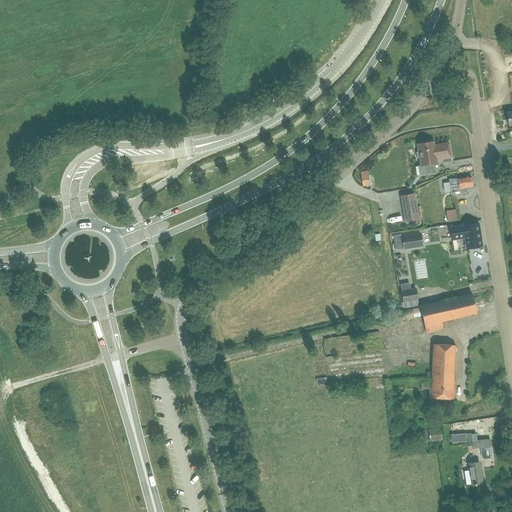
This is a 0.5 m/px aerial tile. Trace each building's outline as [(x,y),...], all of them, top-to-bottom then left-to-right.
[(418,152),(416,152),(417,159),(420,158),(421,166),(424,165),(425,174),(435,173),(434,164),(437,163),(437,160),(451,157),(449,143),(434,145),(434,142),(417,144),(418,152)] [(370,185),(368,171),(359,172),(361,187),(370,185)] [(450,193),(455,192),(465,191),(465,188),(473,187),(471,176),(452,179),(453,183),(451,183),(452,187),(449,187),(450,193)] [(404,218),(418,216),(413,191),(400,193),(404,218)] [(455,210),(446,211),(447,222),(456,221),(455,210)] [(478,224),(450,228),(452,240),(465,238),(467,249),(477,247),(477,248),(479,248),(479,247),(482,246),(478,224)] [(396,249),(396,250),(422,245),(420,234),(401,237),(401,234),(394,235),(396,249)] [(416,288),(400,291),(403,306),(414,304),(413,300),(418,300),(416,288)] [(426,333),(434,331),(443,329),(442,321),(477,313),(472,293),(419,306),(426,333)] [(417,309),(399,313),(401,320),(419,317),(417,309)] [(430,398),(444,399),(454,399),(454,389),(453,389),(456,345),(434,344),(431,388),(430,388),(430,398)] [(383,355),(324,362),(326,381),(385,375),(383,355)] [(430,439),(419,440),(419,446),(430,445),(430,441),(442,441),(441,429),(429,429),(430,439)] [(447,437),(457,438),(458,431),(448,430),(447,437)] [(471,434),(464,435),(466,447),(473,446),(472,441),(471,434)] [(480,448),(482,458),(492,457),(490,446),(480,448)] [(472,485),(472,484),(482,483),(479,462),(469,464),(472,485)]
